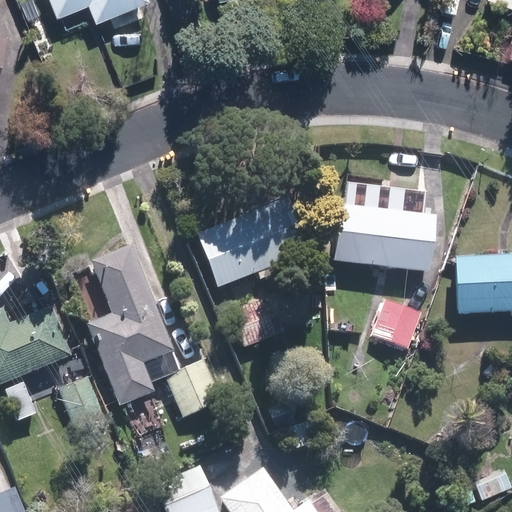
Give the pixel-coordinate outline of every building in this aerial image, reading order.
[(51,0),(66,37),(110,18),(117,37),(152,23),(142,0),(51,0)] [(511,0),(484,0),(483,5),(511,14),(511,0)] [(188,242),(211,296),(303,257),(281,202),(188,242)] [(335,214),(328,268),(424,280),(431,225),(388,220),(335,214)] [(82,333),(115,412),(149,398),(145,388),(138,370),(167,359),(124,252),(85,268),(107,323),(82,333)] [(511,262),(451,265),(453,321),(511,319),(511,262)] [(365,300),(348,296),(342,325),(359,329),(365,300)] [(365,336),(399,349),(412,315),(378,302),(365,336)] [(226,317),(239,352),(279,338),(266,303),(226,317)] [(0,388),(62,363),(42,316),(0,333),(0,388)] [(163,381),(181,422),(218,405),(199,365),(163,381)] [(480,380),(492,389),(503,376),(492,366),(480,380)] [(27,381),(5,388),(16,421),(38,414),(27,381)] [(96,421),(82,385),(65,391),(54,395),(68,432),(96,421)] [(260,408),(268,428),(288,421),(280,401),(260,408)] [(466,426),(475,434),(487,421),(478,413),(466,426)] [(480,437),(483,440),(495,428),(491,424),(480,437)] [(129,439),(138,457),(158,447),(149,429),(129,439)] [(151,487),(161,511),(211,511),(193,469),(151,487)] [(282,511),(256,477),(215,506),(219,511),(303,511),(302,510),(299,511),(282,511)] [(469,490),(475,504),(504,491),(498,477),(469,490)] [(0,511),(19,511),(12,493),(0,497),(0,511)]
